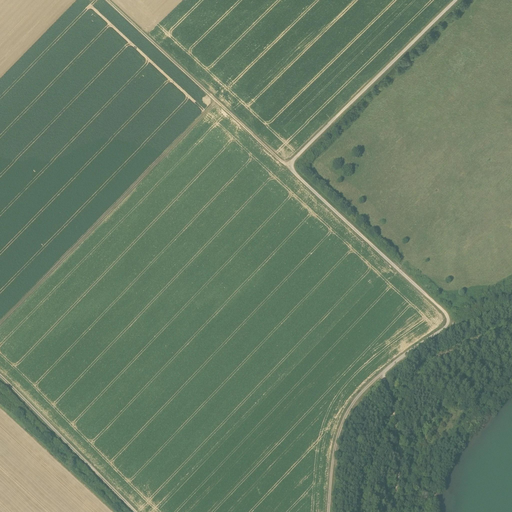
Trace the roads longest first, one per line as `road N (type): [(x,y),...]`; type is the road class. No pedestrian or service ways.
road 1 (track): [(380,377),(447,319),(287,165),(458,0)]
road 2 (track): [(104,0),(287,165)]
road 3 (track): [(134,511),(0,376)]
road 4 (track): [(328,511),(340,428),(380,377)]
